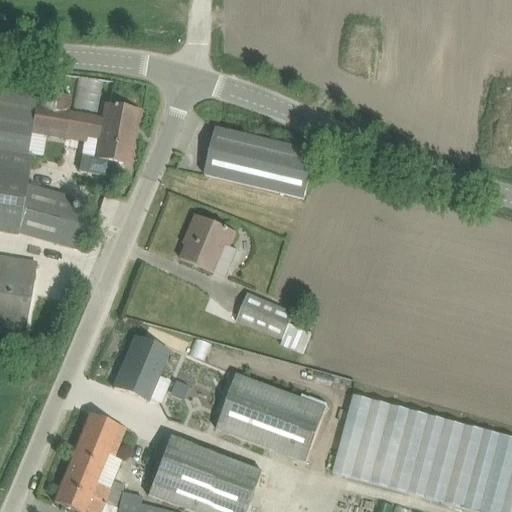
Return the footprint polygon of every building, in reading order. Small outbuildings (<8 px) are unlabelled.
[(32,144),(28,144),(35,104),(0,98),(0,232),(17,235),(32,144)] [(92,158),(130,165),(141,109),(106,103),(102,120),(72,114),(68,138),(95,142),(92,158)] [(315,154),(216,130),(205,177),(304,201),(315,154)] [(179,258),(219,274),(237,230),(196,214),(179,258)] [(38,266),(0,259),(0,334),(26,339),(38,266)] [(287,317),(295,294),(250,278),(242,300),(287,317)] [(291,308),(289,330),(312,333),(315,311),(291,308)] [(170,351),(134,337),(113,389),(148,404),(170,351)] [(337,458),(511,497),(511,418),(464,407),(466,402),(356,377),(337,458)] [(318,435),(225,399),(209,440),(302,477),(318,435)] [(72,456),(102,468),(108,456),(113,458),(125,429),(89,414),(72,456)] [(236,511),(249,467),(161,443),(147,496),(207,511),(236,511)] [(72,456),(54,500),(83,511),(101,511),(110,490),(96,484),(102,468),(72,456)] [(157,511),(113,502),(110,511),(157,511)]
